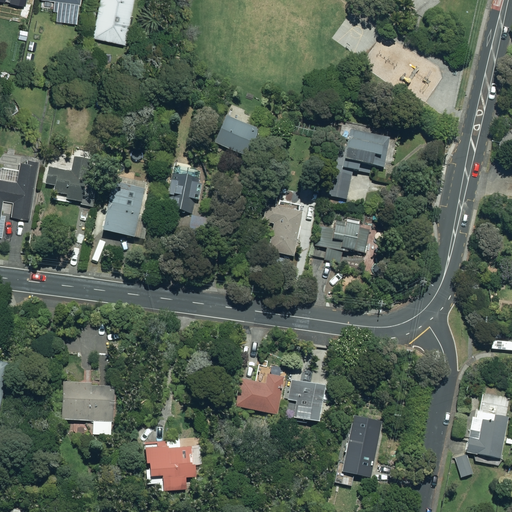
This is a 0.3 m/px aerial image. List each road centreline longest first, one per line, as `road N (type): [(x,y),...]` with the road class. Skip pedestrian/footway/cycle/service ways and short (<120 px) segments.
road 1 (unclassified): [(416,315),(366,326),(0,277)]
road 2 (tertiary): [(507,0),(448,263),(416,315)]
road 3 (residential): [(416,315),(443,352),(444,380),(419,511)]
